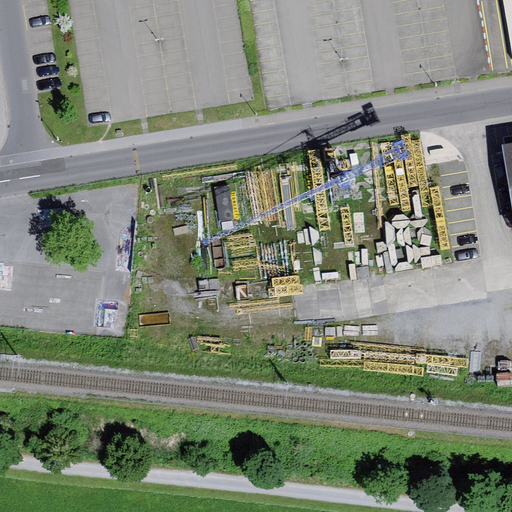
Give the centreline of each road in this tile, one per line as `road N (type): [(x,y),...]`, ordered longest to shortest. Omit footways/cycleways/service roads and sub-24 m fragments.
road 1 (track): [(0,458),(492,511)]
road 2 (residential): [(34,177),(511,104)]
road 3 (track): [(167,234),(174,300),(202,320),(496,277)]
road 4 (residential): [(5,0),(34,177)]
